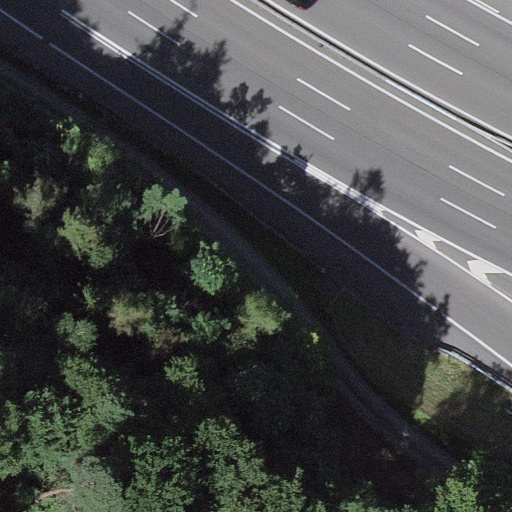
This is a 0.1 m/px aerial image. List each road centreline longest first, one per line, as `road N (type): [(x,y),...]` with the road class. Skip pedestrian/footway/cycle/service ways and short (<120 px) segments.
road 1 (track): [(0,74),(214,228),(353,387),(508,511)]
road 2 (motorway): [(101,0),(320,200),(511,332)]
road 3 (motorway): [(114,0),(511,217)]
road 4 (motorway): [(511,78),(370,0)]
